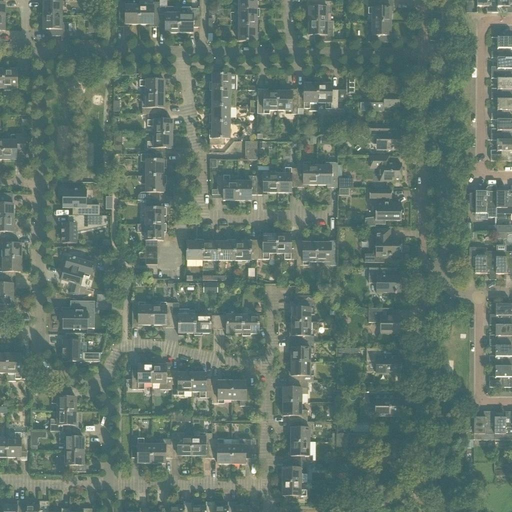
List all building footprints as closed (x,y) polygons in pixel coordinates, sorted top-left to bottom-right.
[(43,17),(62,17),(62,3),(65,3),(65,0),(40,0),(41,3),(43,3),(43,17)] [(238,0),(238,11),(259,11),(259,10),(257,10),(256,0),(238,0)] [(497,14),(497,8),(497,0),(476,0),(476,8),(491,8),(491,14),(497,14)] [(511,0),(497,0),(497,8),(509,8),(511,8),(511,14),(511,13),(511,0)] [(306,3),(306,9),(309,9),(308,23),(327,23),(327,9),(331,9),(331,2),(325,2),(325,3),(306,3)] [(119,22),(119,28),(125,28),(125,25),(139,26),(139,7),(131,7),(126,7),(126,4),(119,3),(119,7),(119,22)] [(393,3),(374,3),(368,3),(368,10),(372,10),(372,23),(390,23),(390,10),(393,10),(393,3)] [(139,7),(139,26),(152,26),(152,28),(159,28),(159,9),(159,8),(159,4),(153,4),(153,7),(147,7),(139,7)] [(179,10),(179,8),(166,8),(159,8),(159,9),(159,28),(165,28),(165,34),(179,34),(179,10)] [(179,10),(179,34),(193,34),(193,29),(199,29),(199,19),(199,10),(192,10),(190,8),(182,8),(180,10),(179,10)] [(259,15),(259,11),(238,11),(238,27),(259,27),(259,26),(256,26),(256,15),(259,15)] [(43,17),(43,31),(48,31),(48,37),(61,37),(67,37),(68,33),(74,33),(74,25),(62,25),(62,23),(62,17),(43,17)] [(84,21),(88,21),(89,27),(96,27),(96,17),(84,17),(84,21)] [(327,23),(308,23),(308,36),(314,36),(314,43),(333,43),(333,23),(327,23)] [(390,37),(390,23),(372,23),(372,36),(368,36),(368,43),(393,43),(393,37),(390,37)] [(259,31),(259,27),(238,27),(238,43),(256,43),(256,31),(259,31)] [(511,59),(511,38),(497,38),(497,50),(502,50),(502,59),(502,60),(511,59)] [(491,79),(491,80),(497,80),(511,79),(511,59),(502,60),(502,59),(497,59),(497,71),(497,74),(491,74),(491,79)] [(23,96),(23,77),(17,77),(17,71),(3,71),(3,90),(3,98),(16,98),(16,96),(23,96)] [(164,96),(164,82),(159,82),(159,75),(140,75),(139,88),(145,88),(145,95),(164,96)] [(236,92),(236,86),(236,76),(212,75),(212,88),(210,88),(210,92),(236,92)] [(511,100),(511,79),(497,80),(497,91),(501,92),(501,94),(491,94),(491,100),(497,100),(511,100)] [(317,104),(317,85),(304,85),(303,91),(298,91),(297,110),(309,110),(309,112),(318,113),(317,104)] [(346,110),(346,91),(331,91),(331,85),(317,85),(317,104),(325,104),(325,110),(338,110),(346,110)] [(277,111),(277,93),(264,93),(264,90),(257,90),(257,115),(264,115),(264,111),(277,111)] [(297,110),(298,91),(291,91),(291,93),(277,93),(277,111),(291,112),(291,115),(297,115),(297,110)] [(236,108),(236,92),(210,92),(212,92),(212,104),(209,104),(209,108),(230,108),(236,108)] [(399,109),(399,96),(387,96),(387,93),(374,92),(373,101),(360,100),(360,110),(359,112),(367,112),(384,112),(384,108),(399,109)] [(164,109),(164,96),(145,95),(145,109),(142,109),(142,115),(166,116),(166,109),(164,109)] [(511,120),(511,100),(497,100),(497,112),(501,112),(501,115),(491,115),(490,121),(497,121),(511,120)] [(21,107),(21,116),(29,116),(29,107),(21,107)] [(230,124),(230,108),(209,108),(212,108),(212,120),(209,120),(209,124),(230,124)] [(172,136),(172,122),(166,122),(166,116),(142,115),(147,116),(147,127),(153,128),(153,135),(172,136)] [(511,141),(511,120),(497,121),(496,132),(501,133),(501,141),(496,141),(496,142),(511,141)] [(230,124),(209,124),(212,124),(212,136),(209,136),(209,146),(224,146),(224,140),(229,140),(230,124)] [(401,151),(402,134),(396,134),(396,127),(396,126),(366,126),(365,136),(376,136),(376,151),(401,151)] [(172,150),(172,136),(153,135),(153,143),(147,143),(147,156),(166,156),(166,150),(172,150)] [(3,142),(3,161),(17,161),(17,155),(23,155),(24,155),(25,136),(23,136),(13,136),(11,136),(10,142),(3,142)] [(511,162),(511,141),(496,142),(496,153),(501,153),(501,162),(511,162)] [(166,156),(147,156),(140,156),(140,162),(145,162),(145,178),(166,178),(166,177),(163,177),(163,166),(166,166),(166,156)] [(370,158),(370,169),(379,169),(379,180),(379,183),(386,183),(392,184),(392,180),(401,181),(401,165),(388,165),(388,158),(378,158),(370,158)] [(317,186),(317,168),(304,168),(304,164),(297,164),(297,170),(297,189),(303,189),(303,186),(317,186)] [(337,189),(337,164),(330,164),(330,168),(317,168),(317,186),(330,186),(330,189),(337,189)] [(277,176),(277,169),(269,169),(269,172),(264,172),(257,172),(257,177),(257,196),(263,196),(263,194),(277,194),(277,176)] [(297,189),(297,170),(285,170),(285,176),(277,176),(277,194),(291,194),(291,189),(297,189)] [(229,177),(224,177),(217,177),(217,196),(223,196),(223,202),(237,202),(237,183),(229,183),(229,177)] [(257,196),(257,177),(245,177),(245,183),(237,183),(237,202),(251,202),(251,196),(257,196)] [(166,182),(166,178),(145,178),(138,178),(138,179),(138,181),(139,183),(140,184),(142,185),(144,185),(145,185),(145,194),(143,194),(142,194),(140,195),(139,196),(138,198),(138,200),(138,202),(145,202),(159,202),(159,194),(163,194),(163,182),(166,182)] [(353,188),(353,179),(339,179),(339,188),(353,188)] [(511,214),(511,186),(510,187),(510,193),(508,193),(496,193),(496,215),(511,214)] [(496,193),(496,187),(489,187),(489,193),(475,193),(475,215),(488,215),(487,219),(496,219),(496,215),(496,193)] [(72,210),(72,217),(98,217),(99,217),(99,206),(86,206),(86,191),(62,191),(62,209),(72,210)] [(369,192),(369,200),(377,200),(377,204),(375,204),(375,218),(375,226),(385,226),(385,222),(401,222),(401,220),(403,220),(403,221),(404,221),(404,211),(403,211),(401,211),(401,204),(391,204),(390,204),(390,200),(391,200),(391,192),(369,192)] [(0,219),(13,219),(13,205),(12,205),(12,194),(0,194),(0,219)] [(166,214),(166,209),(159,209),(159,202),(145,202),(145,226),(163,225),(163,214),(166,214)] [(63,225),(62,232),(61,232),(61,234),(62,234),(62,244),(76,245),(76,233),(84,232),(84,230),(92,228),(92,226),(98,225),(98,217),(72,217),(68,217),(68,225),(63,225)] [(13,219),(0,219),(0,239),(16,239),(16,233),(13,233),(13,219)] [(137,226),(137,234),(145,234),(145,247),(157,247),(157,242),(163,242),(163,233),(163,230),(165,230),(165,226),(163,226),(163,225),(145,226),(137,226)] [(373,242),(373,264),(384,264),(384,259),(389,259),(389,257),(399,257),(399,254),(401,254),(401,245),(399,245),(399,242),(389,242),(389,231),(376,231),(376,238),(375,238),(375,242),(373,242)] [(276,255),(277,236),(263,236),(263,242),(257,241),(256,261),(269,261),(269,255),(276,255)] [(296,261),(297,242),(291,242),(291,236),(277,236),(276,255),(284,255),(284,261),(296,261)] [(0,259),(2,259),(21,259),(21,245),(16,245),(16,239),(0,239),(0,259)] [(202,262),(203,241),(198,241),(198,243),(186,243),(186,261),(202,262)] [(218,262),(219,241),(214,241),(214,244),(203,244),(203,241),(202,262),(218,262)] [(230,244),(219,244),(219,241),(218,262),(234,262),(234,241),(230,241),(230,244)] [(246,244),(235,244),(235,241),(234,241),(234,262),(251,262),(251,261),(256,261),(257,241),(246,241),(246,244)] [(296,261),(296,266),(303,266),(303,263),(309,263),(316,263),(317,244),(303,244),(303,242),(297,242),(296,261)] [(317,244),(316,263),(324,263),(330,263),(330,267),(337,267),(337,252),(337,242),(330,242),(330,245),(317,244)] [(469,249),(468,270),(475,270),(475,275),(484,275),(487,275),(489,275),(489,280),(489,281),(495,281),(496,281),(495,281),(495,275),(495,253),(486,253),(486,249),(469,249)] [(495,253),(495,275),(504,275),(507,275),(507,274),(506,274),(506,270),(511,270),(511,273),(511,272),(511,252),(505,253),(495,253)] [(73,259),(68,258),(65,269),(64,269),(61,281),(73,284),(71,293),(77,295),(80,286),(83,277),(89,278),(93,265),(75,260),(75,259),(73,258),(73,259)] [(21,273),(21,259),(2,259),(2,267),(0,267),(0,279),(15,279),(15,273),(21,273)] [(400,294),(400,278),(390,278),(391,270),(369,269),(369,285),(376,285),(376,293),(400,294)] [(15,279),(0,279),(0,299),(13,299),(13,286),(15,286),(15,279)] [(13,313),(13,299),(0,299),(0,319),(15,320),(15,313),(13,313)] [(61,314),(61,320),(63,320),(63,322),(63,330),(73,330),(73,331),(74,331),(74,330),(79,330),(79,331),(80,331),(80,330),(87,330),(87,329),(87,315),(92,315),(94,315),(94,303),(80,302),(70,302),(70,309),(70,311),(70,313),(67,313),(66,313),(61,313),(61,314)] [(314,309),(314,303),(289,303),(289,310),(292,310),(292,323),(310,323),(310,309),(314,309)] [(132,304),(132,329),(139,329),(139,326),(152,326),(152,308),(144,308),(139,307),(139,304),(132,304)] [(152,308),(152,326),(166,326),(166,329),(172,329),(172,304),(166,304),(166,308),(160,308),(152,308)] [(172,304),(172,329),(178,329),(178,337),(182,337),(182,334),(194,334),(194,337),(194,316),(194,311),(190,311),(190,310),(187,310),(179,310),(179,304),(172,304)] [(489,326),(489,327),(489,326),(495,326),(511,326),(511,305),(495,306),(495,316),(495,318),(495,320),(489,320),(489,326)] [(400,335),(400,318),(381,318),(381,309),(369,309),(369,317),(369,324),(380,324),(380,335),(400,335)] [(194,316),(194,337),(198,337),(198,334),(210,335),(211,331),(218,331),(218,317),(210,317),(210,316),(202,316),(202,311),(194,311),(194,316)] [(242,337),(242,316),(226,316),(226,317),(218,317),(218,331),(226,331),(226,337),(230,337),(230,335),(242,335),(242,337)] [(259,317),(259,316),(242,316),(242,337),(246,337),(246,335),(259,335),(258,329),(265,329),(265,317),(259,317)] [(318,332),(318,324),(310,323),(292,323),(291,337),(289,337),(289,343),(313,343),(313,337),(310,337),(310,332),(318,332)] [(489,347),(495,347),(511,346),(511,326),(495,326),(495,338),(496,338),(496,337),(497,337),(499,337),(499,341),(497,341),(489,341),(489,340),(489,347)] [(63,342),(63,362),(99,363),(101,354),(86,354),(79,354),(79,344),(82,344),(82,335),(65,334),(65,342),(63,342)] [(313,349),(313,343),(289,343),(289,350),(291,350),(291,363),(310,363),(310,349),(313,349)] [(489,367),(489,368),(489,367),(495,367),(511,367),(511,346),(495,347),(495,359),(495,361),(489,361),(489,367)] [(370,350),(366,350),(366,362),(375,363),(375,367),(375,375),(390,375),(400,375),(400,358),(379,358),(379,350),(370,350)] [(27,380),(27,361),(21,361),(21,356),(7,356),(7,374),(7,383),(15,383),(15,380),(27,380)] [(313,384),(313,377),(310,377),(310,363),(291,363),(291,377),(288,377),(288,383),(307,383),(313,384)] [(132,372),(131,391),(137,391),(141,391),(144,391),(144,385),(152,385),(152,366),(138,366),(138,372),(132,372)] [(172,391),(172,372),(166,372),(166,366),(152,366),(152,385),(159,385),(159,391),(172,391)] [(495,378),(495,379),(495,378),(499,378),(499,382),(499,388),(511,388),(511,367),(495,367),(495,377),(495,378)] [(192,393),(192,374),(178,374),(178,372),(172,372),(172,391),(172,396),(178,396),(178,397),(184,397),(184,393),(192,393)] [(212,399),(212,380),(206,380),(206,374),(192,374),(192,393),(199,393),(199,399),(212,399)] [(232,401),(232,383),(218,383),(218,380),(212,380),(212,399),(212,405),(224,405),(224,401),(232,401)] [(344,392),(344,384),(342,382),(336,382),(336,392),(339,392),(344,392)] [(252,407),(252,401),(252,389),(246,388),(246,383),(232,383),(232,401),(240,401),(240,407),(252,407)] [(283,389),(283,403),(301,403),(307,403),(307,395),(307,383),(288,383),(288,389),(283,389)] [(76,413),(76,399),(70,399),(70,392),(51,392),(51,405),(57,405),(57,413),(76,413)] [(399,418),(400,401),(376,400),(376,392),(363,392),(363,404),(375,404),(375,417),(399,418)] [(307,423),(307,411),(301,411),(301,403),(283,403),(283,417),(288,417),(288,423),(307,423)] [(50,433),(78,433),(78,426),(76,426),(76,413),(57,413),(57,421),(50,421),(50,433)] [(466,419),(466,441),(466,449),(474,449),(474,441),(495,442),(495,419),(494,419),(494,413),(488,413),(488,419),(486,419),(474,419),(466,419)] [(495,419),(495,442),(511,441),(511,423),(509,424),(509,419),(506,419),(495,419)] [(313,430),(313,423),(307,423),(288,423),(288,430),(291,430),(290,443),(309,443),(309,430),(313,430)] [(84,453),(84,439),(78,439),(78,433),(59,433),(59,445),(65,445),(65,453),(84,453)] [(27,453),(27,434),(15,434),(15,440),(7,440),(7,459),(20,459),(20,461),(27,461),(27,453)] [(191,457),(191,438),(178,438),(178,435),(171,435),(171,440),(171,459),(178,459),(178,457),(191,457)] [(211,459),(211,440),(211,435),(205,435),(205,438),(191,438),(191,457),(205,457),(205,459),(211,459)] [(347,448),(347,435),(336,435),(336,448),(347,448)] [(151,465),(151,446),(143,446),(143,440),(131,440),(131,459),(137,459),(137,464),(151,465)] [(171,459),(171,440),(159,440),(159,446),(151,446),(151,465),(165,465),(165,459),(171,459)] [(231,465),(231,447),(223,447),(223,441),(211,440),(211,459),(217,460),(217,465),(231,465)] [(251,460),(252,441),(239,441),(239,447),(231,447),(231,465),(245,465),(245,460),(251,460)] [(403,459),(403,442),(388,442),(388,443),(364,443),(364,449),(388,449),(387,459),(403,459)] [(309,457),(309,443),(290,443),(290,457),(288,457),(288,464),(307,464),(312,464),(312,457),(309,457)] [(83,466),(84,453),(65,453),(65,461),(59,461),(59,463),(59,473),(78,473),(86,473),(86,466),(83,466)] [(307,476),(307,464),(288,464),(288,469),(282,469),(282,483),(301,483),(301,476),(307,476)] [(307,504),(307,494),(307,491),(301,491),(301,483),(282,483),(282,497),(288,497),(288,504),(307,504)] [(26,511),(26,507),(26,502),(20,502),(20,507),(17,507),(4,507),(3,511),(26,511)] [(48,511),(48,502),(42,502),(42,507),(26,507),(26,511),(48,511)] [(192,511),(193,508),(193,503),(186,503),(186,508),(170,508),(170,510),(171,510),(170,511),(192,511)] [(214,511),(215,508),(215,503),(208,503),(208,508),(193,508),(192,511),(214,511)] [(236,511),(237,508),(237,503),(230,503),(230,508),(215,508),(214,511),(236,511)] [(258,511),(259,503),(252,503),(252,508),(237,508),(236,511),(258,511)]
